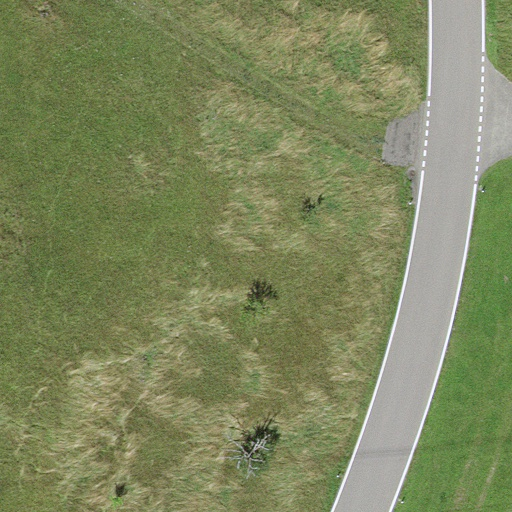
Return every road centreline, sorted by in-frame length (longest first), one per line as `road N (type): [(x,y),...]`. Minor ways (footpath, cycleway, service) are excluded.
road 1 (tertiary): [(452,0),(459,126),(440,274),(412,391),(368,511)]
road 2 (track): [(455,158),(340,136),(120,0)]
